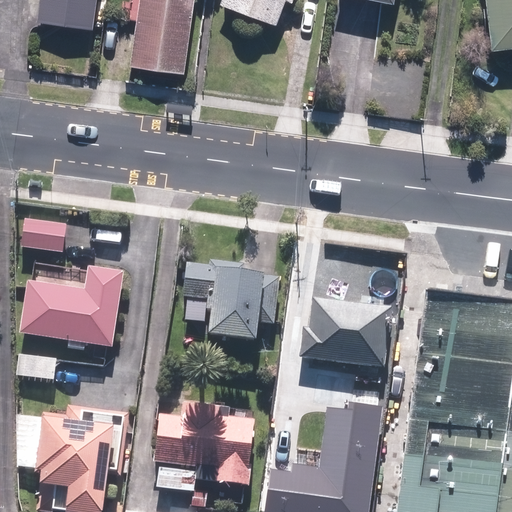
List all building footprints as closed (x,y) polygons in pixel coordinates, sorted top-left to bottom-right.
[(93,0),(39,0),(37,19),(91,26),(93,0)] [(190,0),(137,0),(129,65),(181,72),(190,0)] [(281,0),(220,0),(219,5),(273,24),(281,0)] [(511,0),(482,0),(489,50),(511,46),(511,0)] [(63,227),(24,223),(22,252),(61,255),(63,227)] [(210,314),(206,339),(252,345),(255,324),(272,327),(278,281),(241,275),(241,270),(209,265),(208,269),(186,266),(182,299),(207,303),(205,314),(210,314)] [(27,286),(20,336),(109,349),(120,277),(87,272),(84,294),(27,286)] [(511,305),(423,294),(394,511),(493,511),(511,367),(511,305)] [(301,330),(297,362),(382,372),(389,312),(310,303),(307,331),(301,330)] [(55,361),(16,356),(14,379),(53,384),(55,361)] [(511,511),(511,367),(493,511),(511,511)] [(370,390),(316,382),(307,444),(361,451),(370,390)] [(159,420),(154,464),(196,469),(194,482),(247,489),(250,468),(247,468),(253,414),(182,405),(180,422),(159,420)] [(120,478),(128,416),(67,408),(66,418),(43,415),(35,476),(41,476),(36,511),(100,511),(105,476),(120,478)]
